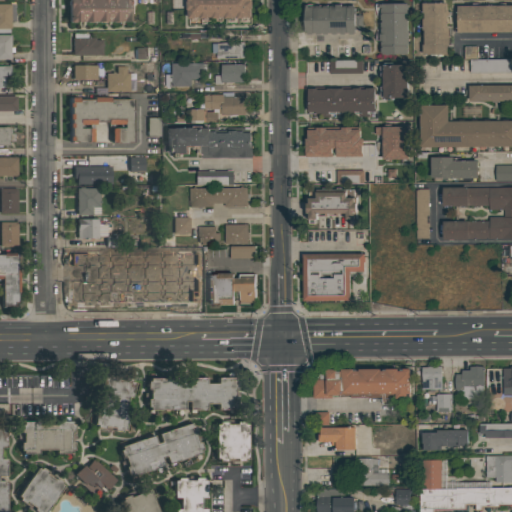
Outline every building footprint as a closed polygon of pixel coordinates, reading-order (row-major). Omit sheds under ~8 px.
[(68,0),(134,0),(134,18),(135,18),(135,22),(134,23),(130,23),(129,22),(73,22),(72,23),(69,23),(67,22),(67,18),(68,17),(68,0)] [(251,0),(250,1),(250,2),(252,2),(252,10),(251,10),(251,18),(244,18),(244,19),(237,19),(237,18),(232,19),(232,20),(225,20),(225,18),(219,18),(219,20),(213,20),(213,18),(207,18),(207,19),(200,19),(200,18),(195,18),(195,20),(187,20),(187,18),(189,18),(189,16),(188,16),(188,11),(187,11),(187,2),(188,2),(188,1),(187,0),(251,0)] [(446,2),(446,10),(448,10),(448,16),(446,16),(446,26),(448,26),(448,47),(446,47),(446,54),(422,54),(422,44),(423,44),(423,30),(422,30),(422,18),(423,18),(423,13),(422,13),(422,2),(446,2)] [(381,54),(381,53),(380,53),(380,47),(381,47),(381,46),(380,46),(380,42),(381,42),(381,41),(379,41),(379,34),(381,34),(381,33),(380,33),(380,28),(381,28),(381,27),(380,27),(380,21),(381,21),(381,20),(380,20),(380,14),(381,14),(380,14),(380,8),(381,8),(379,8),(379,4),(381,4),(381,3),(408,3),(408,54),(381,54)] [(0,4),(9,4),(9,29),(8,29),(8,33),(0,33),(0,4)] [(304,4),(309,4),(309,6),(314,6),(314,5),(320,5),(320,6),(322,6),(322,5),(328,5),(328,6),(335,6),(335,4),(341,4),(341,7),(347,7),(347,5),(353,5),(353,7),(355,7),(355,15),(362,15),(362,30),(355,30),(355,33),(354,33),(354,34),(348,34),(348,33),(345,33),(345,34),(339,34),(339,33),(336,33),(336,34),(331,34),(331,33),(328,33),(328,34),(322,34),(322,33),(321,33),(321,34),(315,34),(315,33),(312,33),(312,34),(307,34),(307,33),(304,33),(304,4)] [(511,32),(457,32),(457,5),(511,5),(511,32)] [(0,34),(10,34),(10,59),(0,59),(0,34)] [(71,39),(93,39),(93,41),(101,41),(101,45),(102,45),(102,47),(101,47),(101,56),(71,56),(71,39)] [(244,41),(244,58),(216,58),(216,53),(217,53),(217,43),(221,43),(221,42),(227,42),(227,41),(244,41)] [(477,46),(477,59),(511,59),(511,73),(469,73),(469,60),(464,60),(464,46),(477,46)] [(134,49),(147,48),(147,60),(134,60),(134,49)] [(361,60),(329,61),(329,74),(362,74),(361,60)] [(165,86),(165,74),(171,74),(171,63),(203,63),(203,79),(190,79),(190,86),(165,86)] [(407,64),(407,98),(393,98),(393,100),(384,100),(384,98),(383,98),(383,97),(379,97),(379,88),(382,86),(382,77),(379,75),(379,66),(383,66),(383,64),(384,64),(384,63),(393,63),(393,64),(407,64)] [(214,75),(221,75),(221,64),(245,64),(245,82),(222,83),(222,84),(214,84),(214,75)] [(0,65),(2,65),(9,65),(9,75),(5,75),(5,76),(4,76),(4,87),(0,87),(0,65)] [(71,66),(95,66),(95,81),(71,81),(71,66)] [(104,74),(111,74),(111,73),(113,73),(113,74),(115,74),(115,67),(125,67),(125,74),(127,74),(128,92),(105,93),(104,74)] [(468,85),(511,85),(511,101),(468,101),(468,85)] [(375,87),(375,111),(374,111),(374,118),(368,118),(368,117),(361,117),(361,118),(355,118),(355,117),(340,117),(340,118),(329,118),(329,117),(314,117),(314,118),(308,118),(308,111),(307,111),(307,102),(304,102),(304,87),(375,87)] [(245,96),(245,115),(237,115),(237,122),(190,122),(190,109),(203,108),(203,110),(206,110),(206,111),(213,111),(213,109),(204,109),(204,108),(201,108),(201,100),(204,100),(204,95),(222,94),(222,93),(233,92),(233,96),(245,96)] [(0,95),(16,95),(16,110),(0,110),(0,95)] [(78,101),(92,101),(92,103),(109,103),(109,101),(131,101),(131,143),(69,143),(69,141),(71,141),(71,138),(69,138),(69,128),(72,128),(72,124),(70,124),(70,120),(72,120),(72,114),(70,114),(70,108),(72,108),(72,104),(70,103),(78,103),(78,101)] [(511,121),(511,146),(420,146),(420,105),(448,105),(448,121),(511,121)] [(159,136),(159,118),(147,118),(147,136),(159,136)] [(382,159),(382,152),(380,152),(380,135),(375,135),(375,127),(382,127),(382,126),(384,126),(384,124),(390,124),(390,126),(408,126),(408,159),(391,159),(391,161),(384,161),(384,159),(382,159)] [(0,126),(9,126),(9,127),(10,127),(10,132),(9,132),(14,132),(14,140),(8,140),(8,141),(9,141),(9,143),(8,143),(8,144),(0,144),(0,126)] [(251,158),(202,158),(202,155),(197,155),(197,149),(195,149),(194,149),(194,147),(189,147),(189,154),(181,154),(181,157),(171,157),(171,153),(169,153),(169,152),(163,152),(163,145),(165,145),(165,128),(193,128),(193,126),(202,126),(202,128),(251,127),(251,158)] [(305,156),(305,138),(307,138),(307,127),(360,127),(360,138),(362,138),(362,157),(335,157),(335,150),(332,150),(332,157),(305,156)] [(0,156),(17,156),(17,175),(0,175),(0,156)] [(143,170),(128,170),(128,156),(143,156),(143,170)] [(478,178),(430,178),(430,157),(453,157),(453,158),(464,158),(464,160),(478,160),(478,178)] [(511,181),(495,181),(495,165),(511,165),(511,181)] [(110,166),(110,183),(76,184),(75,177),(73,177),(73,166),(110,166)] [(234,171),(234,179),(233,179),(233,185),(196,185),(196,171),(208,171),(208,170),(214,170),(214,171),(234,171)] [(363,183),(363,170),(336,171),(337,184),(363,183)] [(247,188),(247,193),(248,193),(248,197),(247,197),(247,207),(224,207),(224,203),(212,203),(212,207),(202,207),(202,208),(198,208),(198,207),(189,207),(189,188),(193,188),(193,187),(196,187),(196,188),(240,188),(240,186),(243,186),(243,188),(247,188)] [(76,187),(78,187),(83,187),(98,187),(98,214),(76,214),(76,187)] [(511,187),(511,239),(468,239),(468,240),(442,240),(442,221),(489,221),(489,216),(503,216),(503,210),(488,210),(488,205),(442,205),(442,187),(467,187),(511,187)] [(0,188),(16,188),(17,212),(0,212),(0,188)] [(309,189),(354,189),(354,198),(356,198),(356,219),(346,219),(346,216),(333,216),(333,219),(330,219),(330,216),(317,216),(317,219),(306,219),(306,197),(309,197),(309,189)] [(428,239),(428,189),(415,190),(416,239),(428,239)] [(172,233),(172,217),(189,217),(189,233),(185,233),(185,234),(177,234),(177,233),(172,233)] [(76,218),(97,218),(97,223),(106,223),(106,236),(97,236),(97,238),(76,238),(76,218)] [(0,221),(17,221),(17,245),(0,245),(0,221)] [(247,224),(247,234),(248,234),(248,237),(247,237),(247,243),(224,243),(224,224),(247,224)] [(201,245),(201,242),(197,242),(197,226),(215,226),(215,233),(219,233),(219,240),(215,240),(215,245),(201,245)] [(255,246),(230,247),(230,259),(255,259),(255,246)] [(0,252),(16,252),(16,261),(18,261),(18,292),(16,292),(16,305),(0,305),(0,252)] [(302,254),(364,253),(364,271),(349,271),(350,300),(303,301),(302,254)] [(255,274),(255,302),(239,302),(239,291),(234,291),(234,305),(218,305),(218,303),(208,303),(208,299),(207,299),(206,290),(208,290),(208,287),(206,287),(206,277),(208,277),(208,274),(217,274),(217,273),(233,273),(233,278),(239,278),(239,274),(255,274)] [(421,367),(441,366),(441,389),(422,389),(421,367)] [(482,366),(482,394),(476,394),(475,399),(463,399),(463,390),(455,390),(455,374),(461,374),(461,370),(469,370),(469,366),(482,366)] [(511,394),(503,394),(503,368),(510,368),(510,366),(511,366),(511,394)] [(313,398),(313,379),(317,379),(317,377),(325,371),(326,371),(326,369),(337,369),(337,371),(340,371),(340,377),(341,377),(341,369),(353,369),(353,371),(359,371),(359,369),(381,369),(381,371),(386,371),(386,369),(398,369),(398,371),(403,371),(403,369),(410,369),(410,394),(407,394),(407,398),(396,398),(396,404),(382,404),(382,397),(332,397),(332,398),(313,398)] [(102,376),(105,376),(105,374),(114,375),(113,378),(122,380),(122,377),(131,379),(130,381),(133,382),(130,397),(127,397),(124,413),(127,414),(124,430),(121,429),(121,432),(112,430),(113,428),(104,426),(103,428),(95,427),(96,424),(93,424),(96,407),(100,408),(103,392),(99,392),(102,376)] [(148,377),(182,377),(182,385),(187,385),(187,376),(205,376),(205,383),(216,383),(216,376),(233,376),(233,379),(235,379),(235,388),(233,388),(233,397),(235,397),(235,407),(233,407),(233,409),(216,409),(216,403),(205,403),(205,409),(188,409),(188,401),(183,401),(183,409),(148,409),(148,407),(146,407),(146,398),(148,398),(148,389),(146,389),(146,381),(148,381),(148,377)] [(435,394),(451,394),(451,412),(436,413),(435,394)] [(328,411),(328,425),(314,425),(314,412),(328,411)] [(22,420),(37,420),(37,424),(55,424),(55,420),(70,420),(70,423),(73,423),(73,432),(70,432),(70,441),(73,441),(73,449),(70,449),(70,452),(55,453),(55,450),(38,450),(38,453),(22,453),(22,450),(19,450),(19,441),(22,441),(22,432),(19,432),(19,424),(22,424),(22,420)] [(214,424),(217,423),(217,421),(225,421),(225,423),(234,423),(234,422),(243,421),(243,423),(246,423),(246,458),(243,458),(243,460),(235,461),(235,458),(226,458),(226,461),(217,461),(217,459),(214,459),(214,424)] [(120,446),(152,435),(155,442),(159,441),(157,433),(190,422),(191,425),(193,424),(195,430),(193,431),(196,442),(199,441),(201,449),(199,449),(200,453),(167,464),(165,456),(160,457),(163,465),(130,477),(129,474),(127,474),(124,466),(125,466),(122,457),(121,457),(118,449),(120,448),(120,446)] [(511,437),(480,437),(480,434),(479,434),(479,424),(511,424),(511,437)] [(355,427),(355,449),(335,450),(335,445),(331,445),(331,441),(317,442),(317,427),(355,427)] [(467,430),(468,446),(458,446),(458,442),(454,442),(454,446),(440,446),(440,450),(426,450),(426,444),(422,444),(422,432),(437,432),(436,430),(467,430)] [(511,455),(511,482),(495,483),(495,477),(485,478),(485,455),(511,455)] [(357,458),(372,458),(372,459),(376,459),(378,459),(378,466),(372,466),(372,472),(388,473),(388,485),(357,485),(357,458)] [(116,479),(104,492),(102,490),(95,497),(79,482),(80,481),(72,474),(81,465),(84,468),(92,459),(94,461),(95,460),(116,479)] [(419,511),(420,460),(441,460),(441,489),(455,489),(455,487),(491,487),(491,486),(511,486),(511,505),(499,505),(499,507),(482,507),(482,511),(474,511),(474,505),(466,505),(466,510),(434,510),(434,511),(419,511)] [(36,467),(39,468),(40,466),(61,481),(60,483),(63,485),(43,511),(36,511),(18,499),(19,497),(16,495),(36,467)] [(173,480),(175,480),(175,477),(201,477),(201,480),(204,480),(205,497),(199,497),(200,508),(205,508),(205,511),(173,511),(173,509),(179,508),(178,498),(173,498),(173,480)] [(148,489),(157,511),(122,511),(118,501),(121,499),(120,497),(144,488),(145,490),(148,489)] [(395,489),(409,489),(409,505),(395,505),(395,489)] [(354,497),(354,511),(317,511),(317,497),(354,497)]
